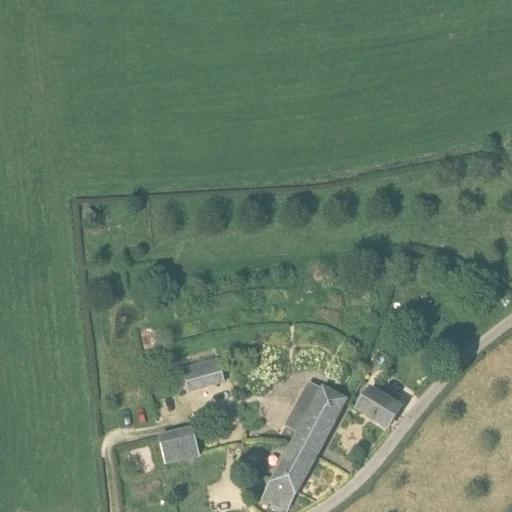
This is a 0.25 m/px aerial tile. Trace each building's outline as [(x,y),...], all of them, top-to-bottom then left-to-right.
[(225,384),(218,359),(181,369),(187,394),(225,384)] [(361,386),(364,377),(359,375),(356,384),(361,386)] [(298,436),(297,439),(319,450),(345,403),(309,383),(286,429),(298,436)] [(370,391),(358,411),(389,430),(401,411),(370,391)] [(163,463),(198,456),(192,429),(158,437),(163,463)] [(286,511),(319,450),(297,439),(265,500),(286,511)]
